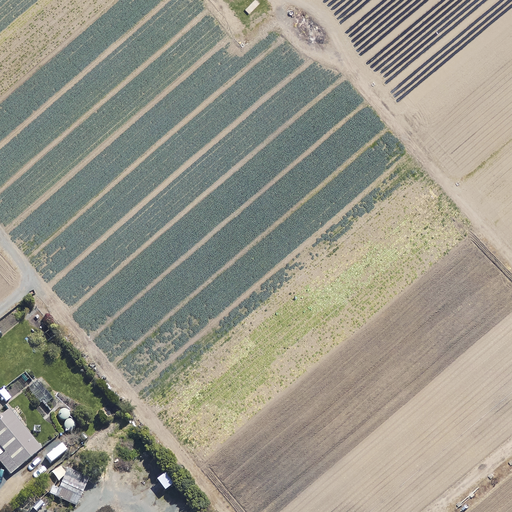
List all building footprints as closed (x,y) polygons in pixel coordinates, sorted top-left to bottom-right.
[(51,412),(42,402),(35,409),(43,418),(51,412)] [(0,466),(9,477),(40,451),(8,413),(1,419),(0,418),(0,466)] [(39,458),(26,467),(33,476),(45,467),(39,458)] [(88,482),(68,472),(55,498),(75,508),(88,482)] [(172,487),(164,477),(156,483),(164,493),(172,487)]
